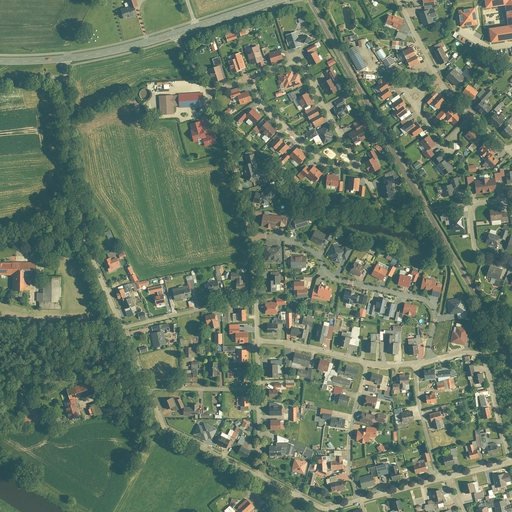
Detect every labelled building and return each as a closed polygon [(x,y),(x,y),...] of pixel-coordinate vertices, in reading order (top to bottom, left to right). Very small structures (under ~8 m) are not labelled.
[(121,18),(138,13),(133,0),(125,0),(126,3),(117,6),(121,18)] [(511,0),(484,0),(485,6),(503,4),(506,23),(486,26),(488,44),(511,40),(511,0)] [(432,6),(417,11),(421,25),(432,21),(430,16),(435,15),(432,6)] [(475,8),(458,11),(461,27),(469,26),(477,25),(475,8)] [(397,26),(399,17),(386,13),(384,23),(397,26)] [(302,47),(303,44),(301,43),(297,44),(296,39),(287,42),(288,46),(287,46),(289,52),(290,51),(291,55),(300,52),(299,48),(302,47)] [(443,51),(440,45),(433,48),(437,55),(443,51)] [(366,67),(355,47),(346,52),(357,72),(366,67)] [(411,49),(401,53),(405,62),(406,61),(415,57),(411,49)] [(447,57),(443,51),(437,55),(441,61),(447,57)] [(259,53),(247,57),(251,71),(263,67),(259,53)] [(452,63),(459,56),(456,53),(453,56),(454,57),(450,62),(452,63)] [(280,57),(270,60),(273,69),(283,65),(280,57)] [(389,57),(382,62),(387,69),(394,64),(389,57)] [(406,61),(409,68),(418,64),(415,57),(406,61)] [(320,66),(314,58),(307,63),(312,71),(320,66)] [(222,64),(215,66),(217,74),(224,72),(222,64)] [(234,79),(243,76),(239,65),(230,67),(234,79)] [(451,69),(443,78),(453,87),(461,78),(451,69)] [(225,85),(221,73),(211,76),(215,88),(225,85)] [(277,78),(279,82),(277,82),(279,88),(280,92),(301,85),(298,75),(292,77),(291,73),(287,74),(287,76),(283,77),(283,76),(277,78)] [(332,76),(326,79),(328,84),(335,81),(332,76)] [(380,94),(389,89),(384,82),(376,88),(380,94)] [(337,94),(331,84),(322,89),(329,99),(337,94)] [(475,91),(465,84),(459,92),(469,99),(475,91)] [(485,88),(480,95),(484,99),(489,92),(485,88)] [(390,96),(386,91),(377,97),(381,102),(390,96)] [(299,94),(290,98),(294,105),(299,103),(302,101),(299,94)] [(250,98),(241,101),(243,110),(253,107),(250,98)] [(302,101),(299,103),(304,113),(313,108),(307,98),(302,101)] [(432,102),(429,99),(424,103),(427,107),(432,102)] [(442,105),(437,99),(430,105),(435,111),(442,105)] [(176,101),(163,102),(164,121),(177,120),(176,110),(182,110),(182,113),(209,112),(208,102),(205,102),(205,100),(182,101),(182,105),(176,105),(176,101)] [(483,114),(488,107),(479,100),(474,107),(483,114)] [(501,104),(497,100),(492,106),(495,109),(501,104)] [(334,105),(337,110),(343,107),(344,107),(341,101),(334,105)] [(396,112),(404,106),(401,101),(392,107),(396,112)] [(337,110),(334,112),(339,121),(348,116),(343,107),(337,110)] [(406,113),(402,108),(393,114),(397,119),(406,113)] [(457,117),(448,111),(442,118),(451,125),(457,117)] [(444,115),(441,112),(434,118),(437,121),(444,115)] [(501,118),(493,112),(488,118),(496,124),(501,118)] [(310,116),(307,117),(310,123),(311,123),(319,118),(316,113),(310,116)] [(257,128),(263,121),(254,114),(249,121),(257,128)] [(248,120),(245,117),(239,123),(242,126),(248,120)] [(319,118),(311,123),(314,129),(324,124),(321,118),(319,118)] [(408,132),(417,126),(413,121),(405,127),(408,132)] [(205,139),(202,125),(186,129),(187,131),(175,134),(178,143),(191,140),(191,142),(205,139)] [(353,129),(355,133),(363,129),(361,125),(353,129)] [(511,132),(511,131),(505,126),(499,133),(507,139),(511,132)] [(278,135),(268,127),(262,134),(271,142),(278,135)] [(327,127),(317,133),(324,144),(326,142),(328,142),(331,140),(330,137),(332,135),(327,127)] [(419,133),(415,128),(406,134),(410,139),(419,133)] [(316,137),(313,131),(306,135),(309,141),(316,137)] [(358,132),(347,138),(353,147),(364,141),(358,132)] [(479,139),(472,132),(466,138),(473,145),(475,142),(479,139)] [(426,136),(417,142),(419,145),(421,144),(424,149),(430,146),(428,142),(429,140),(426,136)] [(278,153),(285,146),(280,141),(273,148),(278,153)] [(479,146),(475,142),(473,145),(470,148),(473,151),(479,146)] [(493,152),(485,143),(479,150),(481,153),(479,155),(482,158),(485,156),(487,158),(493,152)] [(290,151),(285,146),(278,153),(284,158),(290,151)] [(431,154),(426,148),(421,152),(425,158),(431,154)] [(308,159),(298,151),(292,159),(301,167),(308,159)] [(437,167),(440,171),(447,164),(443,159),(445,158),(443,156),(441,158),(438,153),(429,160),(431,162),(433,160),(439,166),(437,167)] [(495,161),(490,156),(482,164),(485,167),(487,164),(490,167),(495,161)] [(290,161),(287,158),(281,164),(284,167),(290,161)] [(258,159),(249,161),(251,169),(259,167),(258,159)] [(372,159),(363,164),(365,167),(364,169),(366,172),(368,171),(370,175),(378,171),(376,167),(376,165),(372,159)] [(419,161),(414,165),(418,170),(423,166),(419,161)] [(257,168),(248,170),(250,181),(258,186),(267,183),(266,179),(268,179),(266,173),(259,175),(257,168)] [(305,180),(311,173),(307,170),(301,176),(305,180)] [(323,178),(314,170),(308,177),(317,185),(323,178)] [(450,179),(453,189),(460,187),(457,177),(450,179)] [(339,178),(328,178),(328,188),(339,188),(339,178)] [(476,193),(495,192),(495,188),(497,187),(496,183),(494,184),(494,180),(487,181),(487,179),(480,179),(480,182),(474,182),(475,185),(473,185),(473,190),(475,189),(476,193)] [(349,192),(358,192),(358,180),(350,180),(349,192)] [(385,187),(381,187),(381,195),(383,195),(383,198),(391,198),(391,192),(392,192),(392,189),(391,189),(391,184),(385,185),(385,187)] [(454,196),(452,185),(441,188),(441,186),(436,187),(438,195),(441,194),(442,199),(454,196)] [(264,198),(260,197),(258,205),(265,207),(272,205),(277,201),(281,195),(274,189),(270,195),(264,198)] [(501,210),(489,211),(490,222),(502,221),(501,210)] [(274,217),(263,215),(262,226),(275,228),(275,224),(276,217),(274,217)] [(451,231),(465,230),(463,215),(449,217),(451,231)] [(274,217),(276,217),(275,224),(276,224),(276,225),(284,226),(284,225),(285,225),(286,217),(280,216),(280,217),(274,216),(274,217)] [(305,217),(293,220),(297,230),(308,226),(305,217)] [(502,230),(499,238),(505,240),(508,232),(502,230)] [(499,238),(488,235),(485,244),(496,248),(499,238)] [(321,240),(311,236),(308,243),(319,247),(321,240)] [(342,254),(332,249),(326,259),(337,264),(342,254)] [(268,251),(263,251),(263,254),(262,255),(262,258),(264,258),(264,266),(271,266),(271,262),(275,262),(275,266),(280,266),(280,259),(275,259),(275,253),(268,253),(268,251)] [(344,251),(339,260),(344,262),(348,253),(344,251)] [(34,274),(34,260),(0,259),(0,273),(8,273),(8,290),(25,290),(25,274),(34,274)] [(303,260),(289,260),(289,271),(303,271),(303,260)] [(111,268),(110,266),(102,269),(105,276),(118,271),(116,266),(111,268)] [(362,270),(352,266),(348,274),(358,278),(362,270)] [(502,270),(489,266),(486,277),(499,281),(502,270)] [(386,274),(375,268),(370,277),(381,283),(386,274)] [(60,275),(41,274),(40,299),(59,300),(60,275)] [(278,276),(269,276),(269,285),(274,284),(274,288),(278,288),(278,276)] [(408,279),(398,277),(396,288),(406,289),(408,279)] [(427,282),(423,290),(433,295),(437,287),(427,282)] [(269,285),(265,285),(265,296),(274,295),(275,294),(275,291),(274,291),(274,288),(274,284),(269,285)] [(216,285),(205,288),(208,297),(218,294),(216,285)] [(244,286),(235,287),(235,295),(244,295),(244,286)] [(330,293),(318,290),(315,301),(327,304),(330,293)] [(362,293),(347,290),(344,301),(357,304),(362,293)] [(122,293),(126,300),(131,298),(128,291),(122,293)] [(190,301),(187,291),(182,292),(181,291),(178,291),(178,293),(171,295),(174,305),(190,301)] [(125,306),(121,296),(114,298),(118,308),(125,306)] [(450,314),(464,312),(462,298),(460,297),(458,298),(457,299),(457,300),(448,301),(450,314)] [(162,300),(153,302),(155,310),(164,308),(162,300)] [(385,303),(376,301),(373,314),(383,315),(382,318),(392,319),(395,306),(385,304),(385,303)] [(134,315),(129,305),(120,309),(125,319),(134,315)] [(269,318),(269,317),(276,317),(276,308),(276,307),(264,307),(264,313),(263,314),(263,316),(265,316),(265,318),(269,318)] [(414,308),(403,307),(402,317),(412,318),(414,308)] [(245,310),(238,310),(238,321),(246,321),(245,310)] [(285,325),(285,316),(279,316),(279,319),(277,319),(277,322),(273,322),(273,327),(274,327),(274,328),(277,328),(276,325),(285,325)] [(213,319),(205,321),(206,329),(211,328),(212,332),(218,331),(215,320),(214,321),(213,319)] [(304,329),(292,326),(289,338),(305,342),(307,334),(303,333),(304,329)] [(274,328),(266,329),(266,337),(277,337),(277,328),(274,328)] [(322,329),(317,328),(313,345),(322,347),(325,335),(321,334),(322,329)] [(466,330),(458,329),(457,335),(452,334),(450,344),(463,346),(466,330)] [(359,332),(353,330),(350,342),(356,343),(359,332)] [(169,331),(155,333),(156,337),(159,336),(159,338),(162,338),(163,339),(165,339),(164,337),(169,336),(169,331)] [(346,337),(341,336),(337,349),(345,351),(347,344),(348,344),(349,342),(345,341),(346,337)] [(392,337),(383,337),(384,345),(387,345),(387,356),(394,356),(394,349),(395,349),(395,344),(392,344),(392,337)] [(159,338),(151,340),(152,346),(155,345),(158,354),(166,352),(163,339),(162,338),(159,338)] [(407,346),(407,349),(416,348),(415,346),(419,346),(418,339),(410,340),(410,345),(407,346)] [(375,344),(365,344),(365,356),(375,356),(375,344)] [(416,348),(407,349),(408,357),(417,356),(416,348)] [(246,354),(236,354),(236,367),(238,369),(242,369),(243,367),(246,367),(246,354)] [(311,358),(294,354),(292,363),(309,367),(311,358)] [(329,366),(319,363),(316,372),(326,375),(329,366)] [(471,365),(464,367),(467,376),(472,375),(474,375),(471,365)] [(197,367),(190,368),(190,379),(183,379),(184,387),(198,387),(197,367)] [(216,367),(208,367),(209,382),(217,382),(216,367)] [(268,382),(276,382),(276,369),(268,370),(268,382)] [(356,373),(345,369),(344,372),(338,371),(335,380),(333,379),(331,384),(349,390),(351,381),(355,382),(356,377),(354,377),(356,373)] [(433,372),(422,373),(423,380),(433,379),(433,372)] [(467,376),(470,389),(475,388),(474,385),(482,384),(479,374),(472,376),(472,375),(467,376)] [(247,386),(247,375),(239,375),(239,376),(237,376),(237,379),(239,379),(239,386),(247,386)] [(387,379),(371,376),(369,385),(385,388),(387,379)] [(407,377),(398,378),(399,392),(404,392),(404,387),(408,387),(407,377)] [(115,378),(100,382),(102,390),(117,386),(115,378)] [(91,390),(67,397),(71,409),(95,401),(91,390)] [(277,394),(268,394),(269,402),(277,402),(277,394)] [(430,398),(424,398),(425,406),(435,404),(434,395),(430,395),(430,398)] [(349,400),(339,397),(337,407),(347,410),(349,400)] [(489,419),(484,397),(476,399),(481,420),(489,419)] [(376,402),(365,400),(363,409),(374,411),(376,402)] [(248,411),(248,401),(240,401),(240,403),(236,403),(236,407),(240,407),(240,411),(248,411)] [(179,403),(172,406),(177,415),(184,412),(179,403)] [(171,404),(163,408),(168,418),(176,414),(171,404)] [(448,415),(445,407),(440,408),(442,417),(448,415)] [(79,424),(74,408),(64,411),(69,427),(79,424)] [(281,409),(276,410),(269,411),(269,420),(281,419),(281,416),(284,416),(283,413),(282,413),(281,409)] [(192,414),(184,414),(184,420),(193,420),(193,423),(199,423),(199,410),(192,410),(192,414)] [(296,411),(290,411),(291,422),(298,422),(298,418),(296,418),(296,411)] [(438,414),(428,417),(430,424),(433,424),(435,432),(439,430),(437,422),(441,421),(438,414)] [(370,418),(361,415),(359,424),(367,426),(370,418)] [(412,424),(411,415),(397,416),(398,428),(401,427),(401,424),(406,423),(406,424),(412,424)] [(344,422),(331,421),(330,430),(343,431),(344,422)] [(281,424),(271,425),(271,434),(281,434),(281,424)] [(214,429),(207,426),(205,430),(212,434),(214,429)] [(211,436),(203,432),(199,439),(207,443),(211,436)] [(238,438),(231,435),(228,440),(235,444),(238,438)] [(369,436),(357,435),(357,443),(361,443),(361,446),(364,446),(365,443),(368,444),(369,436)] [(247,442),(242,440),(238,448),(243,450),(247,442)] [(232,447),(221,441),(218,449),(229,454),(232,447)] [(466,458),(467,463),(477,461),(473,446),(468,447),(470,458),(466,458)] [(499,446),(487,446),(488,458),(499,457),(499,446)] [(282,450),(270,451),(270,460),(282,460),(282,450)] [(251,455),(241,451),(238,458),(247,462),(251,455)] [(303,453),(298,451),(295,459),(299,461),(301,457),(303,454),(303,453)] [(313,459),(303,454),(301,457),(311,462),(313,459)] [(342,456),(330,458),(332,473),(344,472),(342,456)] [(453,457),(443,460),(445,470),(456,467),(453,457)] [(326,460),(318,460),(318,475),(327,474),(326,460)] [(310,468),(300,463),(295,473),(306,478),(310,468)] [(419,465),(413,466),(416,478),(422,476),(419,465)] [(390,480),(391,485),(401,482),(398,469),(391,470),(392,476),(391,476),(392,480),(390,480)] [(388,471),(378,474),(380,480),(390,478),(388,471)] [(506,489),(504,476),(495,478),(498,491),(506,489)] [(323,481),(312,478),(309,487),(320,491),(323,481)] [(373,478),(360,482),(363,492),(376,489),(373,478)] [(346,495),(344,484),(338,485),(338,480),(331,481),(333,495),(339,494),(339,496),(346,495)] [(474,484),(463,487),(466,497),(476,494),(474,484)] [(270,496),(265,490),(258,495),(263,502),(270,496)] [(442,492),(432,495),(436,507),(445,505),(442,492)] [(502,502),(494,504),(495,511),(508,511),(507,506),(503,507),(502,502)] [(400,503),(393,505),(395,511),(403,511),(400,503)]
